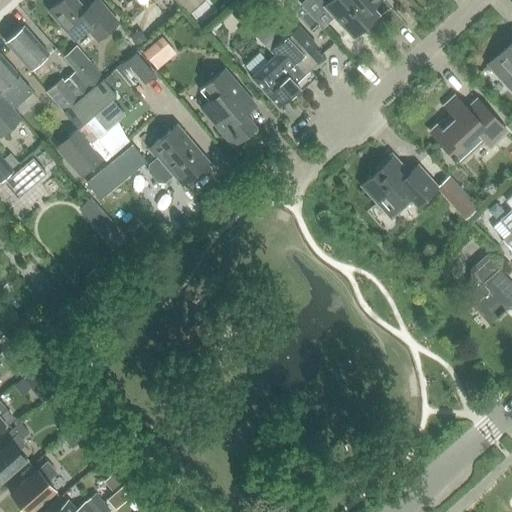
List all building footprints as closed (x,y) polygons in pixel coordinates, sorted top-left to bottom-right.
[(99,0),(83,0),(82,2),(80,0),(58,0),(46,11),(73,42),(87,30),(97,40),(118,21),(99,0)] [(203,0),(177,0),(188,13),(203,0)] [(376,0),(330,0),(325,5),(320,0),(301,0),(299,3),(322,27),(332,17),(351,37),(370,19),(364,12),(376,0)] [(272,56),(270,59),(249,78),(276,108),(312,74),(308,70),(320,58),(310,48),(313,45),(296,28),(294,30),(280,16),(260,34),(272,47),(268,51),(272,56)] [(6,43),(31,72),(49,55),(25,27),(6,43)] [(140,30),(131,36),(137,45),(146,39),(140,30)] [(160,38),(142,53),(154,67),(172,51),(160,38)] [(511,42),(495,59),(487,66),(511,91),(511,42)] [(0,92),(1,94),(13,108),(32,91),(0,54),(0,92)] [(77,73),(89,88),(102,77),(89,62),(77,73)] [(224,69),(199,91),(209,102),(200,109),(233,146),(256,126),(246,114),(240,108),(250,99),(224,69)] [(62,113),(90,90),(74,72),(64,81),(61,78),(45,92),(62,113)] [(110,72),(102,79),(108,86),(116,79),(110,72)] [(62,113),(76,129),(89,143),(90,142),(123,114),(111,99),(115,95),(108,86),(102,79),(90,90),(62,113)] [(13,108),(1,94),(0,94),(0,136),(0,137),(22,118),(13,108)] [(429,133),(459,165),(473,152),(470,149),(482,138),(490,147),(506,132),(476,100),(465,110),(453,96),(442,106),(452,116),(444,124),(442,121),(429,133)] [(175,126),(148,150),(155,158),(148,164),(148,172),(157,183),(164,183),(173,175),(182,186),(207,163),(175,126)] [(103,158),(90,142),(89,143),(76,129),(54,147),(81,178),(103,158)] [(132,144),(87,181),(99,196),(144,159),(132,144)] [(11,153),(5,158),(14,169),(20,163),(11,153)] [(0,180),(11,171),(0,157),(0,180)] [(17,198),(46,173),(33,157),(4,182),(17,198)] [(405,177),(399,171),(387,158),(378,167),(381,169),(362,187),(362,190),(376,205),(378,204),(390,216),(408,199),(415,207),(436,188),(416,167),(405,177)] [(450,175),(437,187),(466,219),(479,207),(450,175)] [(511,207),(511,209),(498,221),(510,234),(501,243),(511,255),(511,195),(506,201),(511,207)] [(89,197),(77,207),(110,245),(122,234),(89,197)] [(477,211),(470,217),(474,220),(480,214),(477,211)] [(499,255),(493,260),(499,267),(505,262),(499,255)] [(511,285),(485,256),(468,271),(481,285),(465,300),(488,325),(507,308),(511,312),(511,285)] [(206,314),(184,334),(202,354),(224,334),(206,314)] [(23,360),(22,375),(30,368),(23,360)] [(34,368),(14,386),(21,394),(29,387),(34,393),(46,383),(34,368)] [(0,402),(0,428),(10,419),(13,417),(0,402)] [(0,481),(20,465),(25,460),(17,449),(23,444),(21,441),(26,436),(17,426),(7,435),(9,437),(0,444),(0,481)] [(76,429),(64,439),(72,447),(83,438),(76,429)] [(45,463),(43,465),(9,494),(24,511),(29,511),(53,492),(45,482),(54,474),(45,463)] [(123,484),(106,499),(115,510),(132,495),(138,490),(129,479),(123,484)] [(54,511),(91,511),(102,502),(95,494),(74,511),(73,511),(65,503),(54,511)] [(102,502),(91,511),(108,511),(110,511),(102,502)]
